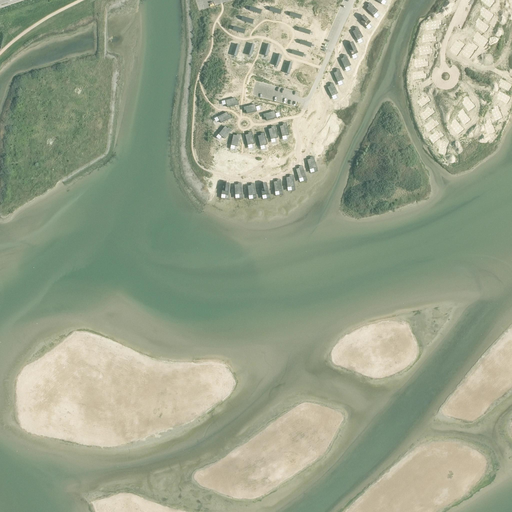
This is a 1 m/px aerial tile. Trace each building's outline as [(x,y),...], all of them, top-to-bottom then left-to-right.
[(487,2),(483,8),(492,15),(497,9),(487,2)] [(368,7),(366,9),(373,16),(373,15),(375,13),(375,14),(376,13),(378,11),(372,6),(371,7),(370,6),(371,5),(369,3),(367,6),(368,7)] [(363,20),(360,22),(366,27),(365,27),(367,25),(368,25),(370,23),(365,17),(364,18),(363,17),(364,16),(364,15),(361,18),(363,20)] [(482,17),(480,20),(482,22),(490,28),(495,23),(484,15),(482,17)] [(441,21),(426,23),(427,30),(440,28),(439,25),(442,24),(441,21)] [(355,30),(352,32),(357,41),(357,40),(359,38),(360,39),(363,37),(359,30),(358,31),(357,30),(358,29),(357,27),(354,29),(355,30)] [(481,27),(476,33),(487,43),(492,37),(481,27)] [(433,33),(423,34),(423,43),(436,41),(436,37),(433,37),(433,33)] [(459,39),(451,49),(457,55),(466,45),(459,39)] [(472,41),(464,54),(469,58),(478,46),(472,41)] [(353,43),(347,46),(351,56),(352,56),(351,55),(354,54),(354,55),(355,54),(358,53),(354,46),(353,47),(353,45),(354,45),(353,43)] [(430,46),(419,48),(420,55),(433,53),(433,49),(431,50),(430,46)] [(343,58),(340,60),(344,69),(345,68),(344,68),(347,67),(348,67),(351,66),(347,59),(346,59),(346,58),(347,57),(346,55),(342,57),(343,58)] [(425,58),(414,60),(415,68),(428,66),(427,62),(425,62),(425,58)] [(336,72),(333,74),(337,83),(338,82),(337,82),(340,81),(341,81),(343,80),(340,73),(339,73),(339,72),(340,71),(339,69),(335,71),(336,72)] [(424,71),(413,73),(414,80),(427,78),(427,73),(424,74),(424,71)] [(511,84),(501,79),(499,82),(501,84),(499,86),(509,91),(511,85),(511,84)] [(330,86),(327,88),(331,97),(332,97),(331,96),(334,95),(335,95),(337,94),(334,87),(333,87),(332,86),(333,85),(332,83),(329,85),(330,86)] [(499,91),(497,96),(499,97),(497,99),(507,104),(510,97),(499,91)] [(425,96),(417,102),(422,107),(431,100),(428,96),(426,98),(426,96),(425,96)] [(465,101),(462,103),(469,111),(475,106),(467,97),(464,99),(465,101)] [(235,98),(225,101),(226,101),(227,104),(226,104),(226,105),(227,107),(235,105),(234,104),(236,104),(236,105),(238,105),(237,101),(236,102),(235,98)] [(245,107),(243,108),(244,111),(246,111),(247,114),(256,111),(255,108),(256,108),(255,107),(255,104),(247,107),(247,108),(246,108),(245,107)] [(495,109),(492,110),(496,121),(503,118),(498,106),(494,107),(495,109)] [(429,108),(420,114),(424,120),(435,112),(433,108),(431,110),(429,108)] [(461,114),(458,116),(465,124),(471,120),(463,109),(459,112),(461,114)] [(265,114),(263,114),(264,118),(265,117),(266,120),(276,118),(276,117),(275,117),(274,115),(275,115),(275,114),(274,111),(266,113),(267,114),(265,115),(265,114)] [(227,113),(218,117),(220,119),(219,120),(219,121),(221,123),(228,120),(227,119),(229,118),(229,119),(231,118),(230,115),(228,116),(227,113)] [(454,124),(452,126),(458,134),(464,130),(456,119),(452,122),(454,124)] [(433,120),(424,126),(428,132),(439,124),(437,120),(435,122),(433,120)] [(487,124),(485,124),(488,135),(495,132),(490,120),(486,122),(487,124)] [(283,126),(280,127),(282,136),(285,135),(285,136),(286,135),(289,135),(287,127),(286,127),(285,126),(286,126),(286,123),(282,124),(283,126)] [(271,129),(268,130),(270,139),(271,139),(273,138),(273,139),(274,138),(277,138),(275,130),(274,130),(274,129),(275,129),(274,126),(271,127),(271,129)] [(225,127),(219,134),(219,135),(219,134),(221,136),(222,137),(224,139),(229,133),(228,132),(229,131),(230,132),(231,130),(229,128),(228,129),(225,127)] [(437,131),(429,137),(433,144),(444,136),(441,131),(439,133),(437,131)] [(248,135),(245,135),(248,145),(248,144),(250,144),(251,145),(252,144),(254,144),(252,136),(251,136),(251,135),(252,134),(251,132),(248,133),(248,135)] [(261,136),(258,136),(260,146),(260,145),(263,145),(263,146),(264,145),(267,145),(265,137),(264,137),(263,136),(264,135),(264,133),(260,134),(261,136)] [(233,135),(231,145),(232,144),(234,145),(234,146),(235,146),(238,147),(239,139),(238,138),(239,137),(240,137),(240,135),(237,134),(236,136),(233,135)] [(441,143),(439,154),(446,155),(449,142),(444,141),(444,144),(441,143)] [(310,160),(307,161),(309,170),(310,170),(309,169),(312,169),(313,169),(316,168),(314,161),(313,161),(312,160),(313,159),(313,157),(309,158),(310,160)] [(299,169),(295,170),(298,179),(299,179),(299,178),(301,178),(302,178),(305,177),(303,170),(302,170),(301,169),(302,168),(301,166),(298,167),(299,169)] [(289,178),(286,178),(287,188),(287,187),(290,187),(290,188),(291,187),(294,187),(293,179),(292,179),(292,178),(293,178),(292,176),(289,176),(289,178)] [(276,182),(273,183),(275,192),(277,191),(278,192),(279,192),(281,191),(280,184),(279,184),(279,182),(280,182),(280,180),(276,181),(276,182)] [(223,181),(221,195),(222,194),(224,194),(224,195),(225,195),(228,196),(229,188),(228,188),(228,186),(229,186),(229,184),(226,184),(226,182),(223,181)] [(262,184),(259,185),(262,196),(262,195),(264,195),(265,196),(266,195),(268,195),(267,187),(266,187),(265,186),(266,186),(266,183),(262,184)]
